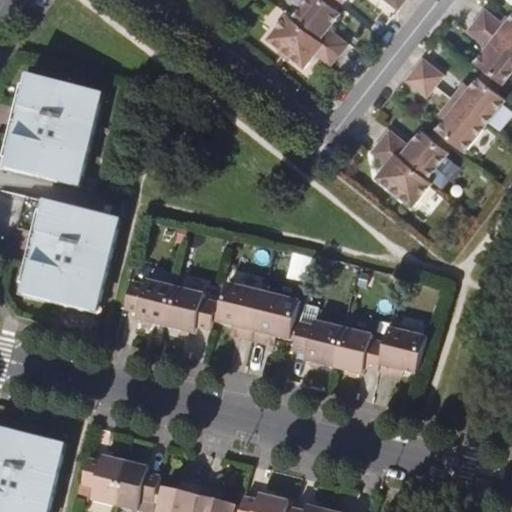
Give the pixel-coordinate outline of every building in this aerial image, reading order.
[(338,9),(333,5),(326,0),(306,0),(293,17),(342,55),(351,43),(331,28),(343,13),(338,9)] [(388,0),(400,9),(407,0),(388,0)] [(486,8),(478,19),(511,46),(511,16),(506,24),(486,8)] [(332,66),(342,55),(293,17),(289,13),(270,38),(307,67),(317,54),(332,66)] [(505,84),(511,75),(511,46),(478,19),(469,30),(489,46),(477,62),(481,65),(501,80),(505,84)] [(447,75),(425,58),(416,69),(438,86),(447,75)] [(416,69),(408,80),(429,97),(438,86),(416,69)] [(106,92),(26,73),(3,168),(83,187),(106,92)] [(454,98),(488,126),(508,99),(489,84),(480,77),(473,86),(468,92),(462,88),(454,98)] [(467,81),(462,88),(468,92),(473,86),(467,81)] [(488,126),(454,98),(445,109),(451,114),(446,120),(439,128),(467,151),(488,126)] [(451,114),(445,109),(440,115),(446,120),(451,114)] [(391,129),(382,140),(430,178),(451,153),(446,149),(427,133),(423,130),(411,145),(391,129)] [(434,182),(382,140),(373,152),(388,164),(378,177),(415,207),(434,182)] [(100,314),(124,219),(58,204),(35,298),(100,314)] [(140,320),(169,327),(178,288),(150,281),(149,286),(135,282),(128,311),(142,314),(140,320)] [(255,341),(266,292),(230,284),(220,322),(236,326),(243,328),(240,338),(255,341)] [(178,288),(169,327),(198,334),(199,328),(213,331),(220,303),(206,299),(207,294),(178,288)] [(293,339),(298,321),(303,301),(266,292),(255,341),(269,344),(271,334),(279,337),(293,340),(293,339)] [(298,321),(293,339),(298,341),(303,322),(298,321)] [(298,341),(296,351),(310,355),(309,361),(337,368),(346,328),(318,322),(317,327),(303,322),(298,341)] [(381,372),(397,376),(398,369),(404,371),(419,374),(430,337),(408,332),(409,328),(393,324),(388,344),(381,372)] [(233,335),(240,338),(243,328),(236,326),(233,335)] [(346,328),(337,368),(366,375),(367,369),(381,372),(388,344),(374,340),(375,336),(346,328)] [(279,337),(271,334),(269,344),(276,346),(279,337)] [(63,443),(0,427),(0,511),(52,511),(67,455),(61,453),(63,443)] [(69,445),(63,443),(61,453),(67,455),(69,445)] [(118,506),(129,462),(106,456),(104,462),(92,459),(85,485),(98,488),(95,500),(118,506)] [(151,467),(129,462),(118,506),(140,511),(143,499),(157,503),(157,501),(161,487),(163,476),(150,473),(151,467)] [(181,491),(189,493),(191,483),(183,481),(181,491)] [(166,488),(163,503),(160,511),(198,511),(205,486),(191,483),(189,493),(181,491),(166,487),(166,488)] [(198,511),(237,511),(239,506),(239,505),(224,501),(216,500),(219,490),(205,486),(198,511)] [(161,487),(157,501),(163,503),(166,488),(161,487)] [(219,490),(216,500),(224,501),(226,491),(219,490)] [(261,500),(247,497),(244,508),(243,511),(289,511),(292,501),(263,494),(261,500)]
